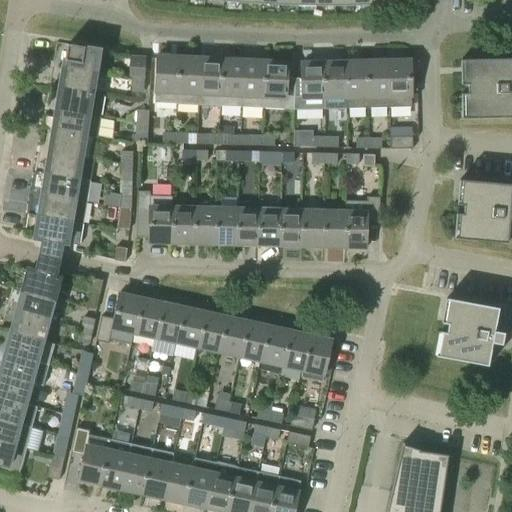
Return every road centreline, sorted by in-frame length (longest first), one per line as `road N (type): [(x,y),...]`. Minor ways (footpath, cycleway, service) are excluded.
road 1 (residential): [(434,26),(409,36),(142,31),(116,17),(24,0)]
road 2 (residential): [(381,273),(159,267),(131,275),(0,247)]
road 3 (residential): [(410,252),(431,138),(427,47),(434,26)]
road 4 (residential): [(506,432),(352,398)]
road 5 (residential): [(352,398),(381,273)]
